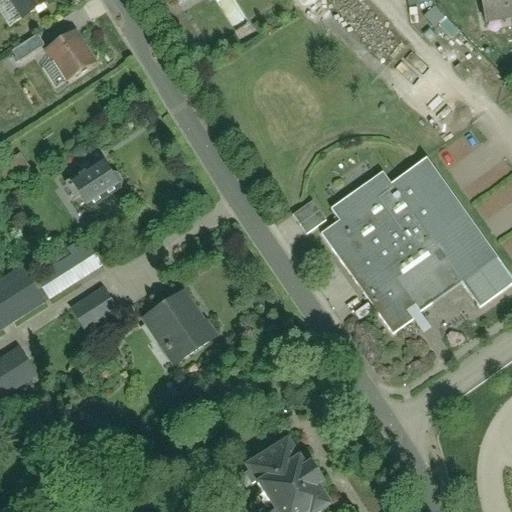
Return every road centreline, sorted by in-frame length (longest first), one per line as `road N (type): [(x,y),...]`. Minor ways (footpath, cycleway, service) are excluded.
road 1 (residential): [(382,404),(113,0)]
road 2 (residential): [(511,323),(382,404)]
